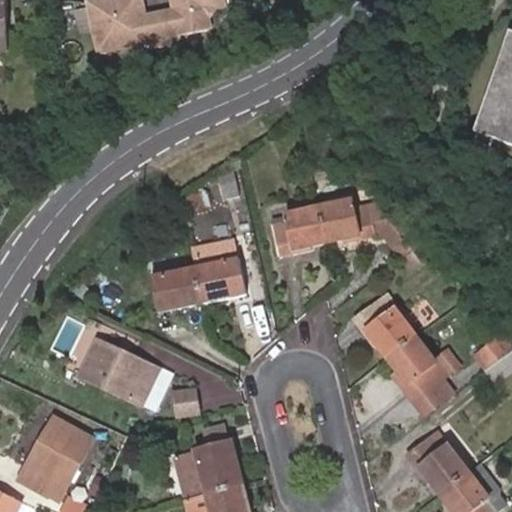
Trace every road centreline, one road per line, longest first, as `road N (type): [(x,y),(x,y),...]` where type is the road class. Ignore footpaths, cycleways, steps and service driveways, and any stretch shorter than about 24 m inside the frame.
road 1 (tertiary): [(386,0),(263,86),(140,143),(75,194),(0,297)]
road 2 (residential): [(357,511),(327,388),(313,373),(290,368),(271,380),(267,401),(294,500)]
